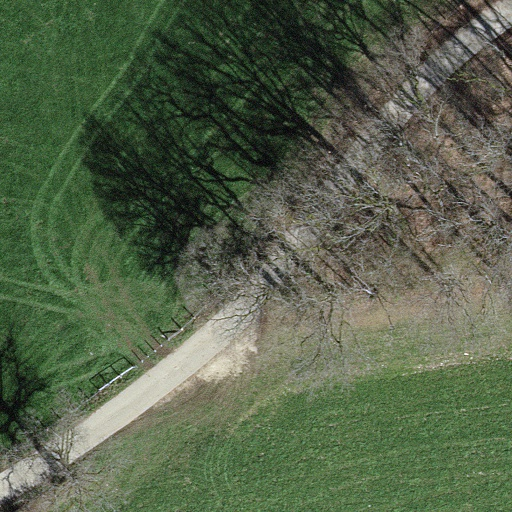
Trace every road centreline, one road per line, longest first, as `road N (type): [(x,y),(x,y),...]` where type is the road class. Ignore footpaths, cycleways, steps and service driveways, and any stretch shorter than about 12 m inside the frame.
road 1 (track): [(305,253),(242,323),(0,483)]
road 2 (track): [(305,253),(396,168),(511,38)]
road 3 (track): [(238,511),(242,323)]
